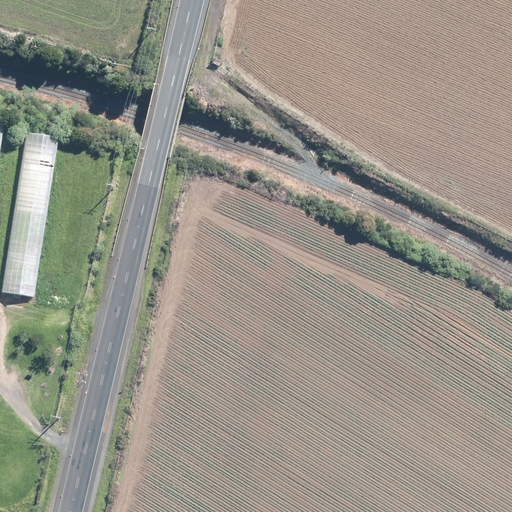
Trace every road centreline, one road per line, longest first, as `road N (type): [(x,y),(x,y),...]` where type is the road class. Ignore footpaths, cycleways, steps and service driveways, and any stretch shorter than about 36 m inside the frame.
road 1 (secondary): [(191,0),(71,511)]
road 2 (track): [(216,0),(208,36),(213,71),(314,160)]
